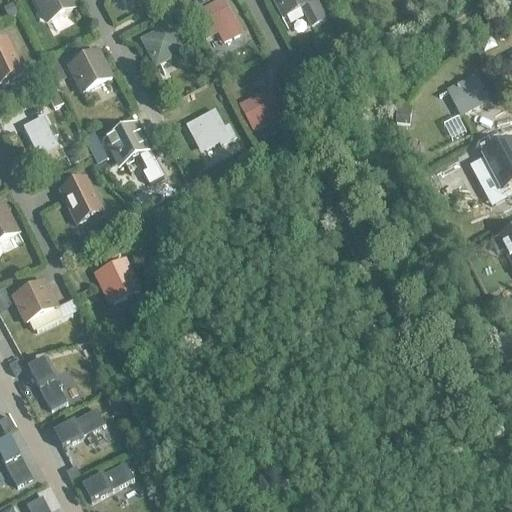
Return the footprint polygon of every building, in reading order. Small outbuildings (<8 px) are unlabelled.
[(50,26),(74,13),(67,0),(35,0),(33,2),(38,12),(41,10),(50,26)] [(314,3),(310,6),(307,0),(271,0),(274,6),(278,4),(286,19),(301,12),(311,31),(325,23),(314,3)] [(228,44),(226,40),(237,34),(221,4),(192,19),(206,45),(219,38),(223,47),(228,44)] [(158,69),(183,56),(169,30),(141,45),(146,55),(149,53),(158,69)] [(0,43),(0,88),(2,91),(22,81),(3,42),(0,43)] [(86,96),(110,84),(97,57),(69,71),(74,82),(78,81),(86,96)] [(447,95),(460,119),(488,105),(475,81),(447,95)] [(276,136),(274,131),(285,125),(269,95),(240,110),(254,136),(266,129),(271,138),(276,136)] [(204,155),(228,142),(214,116),(186,131),(191,141),(195,139),(204,155)] [(22,133),(37,162),(58,152),(43,122),(22,133)] [(124,169),(149,156),(135,130),(107,145),(112,155),(116,153),(124,169)] [(82,143),(91,160),(101,155),(92,137),(82,143)] [(64,156),(70,169),(89,159),(84,147),(64,156)] [(482,161),(496,187),(511,178),(511,158),(507,148),(482,161)] [(59,195),(77,231),(106,217),(88,180),(59,195)] [(467,227),(461,231),(449,206),(439,211),(451,236),(453,235),(460,249),(474,242),(467,227)] [(0,247),(18,239),(4,213),(0,214),(0,247)] [(511,235),(498,243),(511,269),(511,235)] [(97,276),(113,306),(139,293),(123,262),(97,276)] [(35,335),(60,323),(43,287),(14,302),(20,313),(23,311),(35,335)] [(30,371),(52,414),(68,406),(45,363),(30,371)] [(99,412),(55,436),(64,451),(107,428),(99,412)] [(0,442),(0,457),(17,490),(32,482),(10,438),(0,442)] [(127,467),(84,491),(92,506),(135,483),(127,467)] [(30,509),(31,511),(51,511),(45,501),(30,509)]
